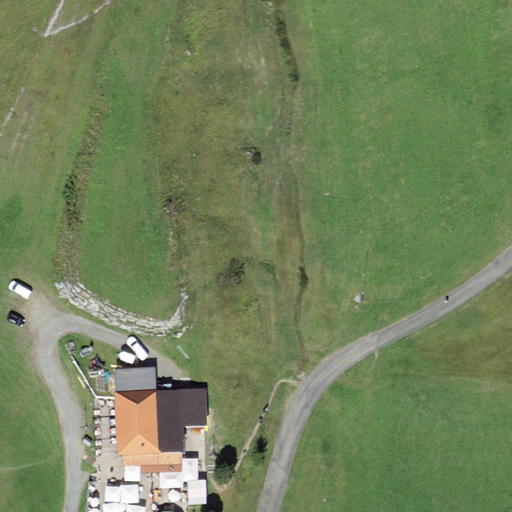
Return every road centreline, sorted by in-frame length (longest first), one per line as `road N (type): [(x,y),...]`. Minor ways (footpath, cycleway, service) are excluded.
road 1 (track): [(67,511),(70,422),(49,342),(59,326),(74,323),(149,359)]
road 2 (track): [(311,367),(448,300),(511,255)]
road 3 (track): [(262,511),(311,367)]
